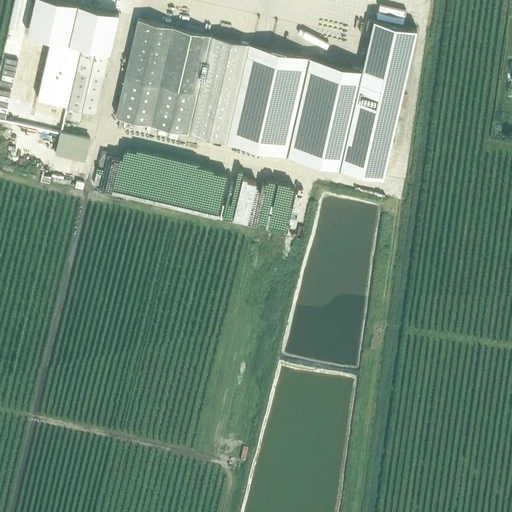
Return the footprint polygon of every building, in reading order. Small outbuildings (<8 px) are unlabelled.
[(118,12),(63,0),(33,0),(26,33),(61,41),(61,42),(50,39),(36,97),(48,100),(66,104),(79,46),(68,43),(68,42),(109,52),(118,12)] [(308,55),(209,33),(138,17),(116,115),(171,127),(169,136),(177,138),(179,129),(249,145),(248,148),(252,149),(253,146),(286,153),(308,55)] [(374,17),(362,68),(405,77),(416,27),(374,17)] [(67,104),(97,111),(110,52),(109,52),(80,45),(67,104)] [(340,166),(362,68),(309,56),(288,153),(287,153),(287,154),(340,166)] [(340,166),(383,175),(405,77),(362,68),(340,166)] [(43,147),(41,160),(47,162),(50,148),(43,147)] [(167,163),(179,166),(183,151),(172,148),(167,163)] [(210,206),(218,153),(210,152),(209,159),(201,158),(195,204),(210,206)] [(119,191),(125,169),(110,165),(104,188),(119,191)]
